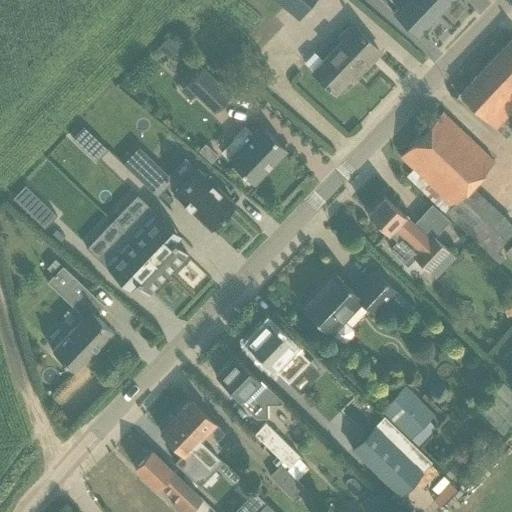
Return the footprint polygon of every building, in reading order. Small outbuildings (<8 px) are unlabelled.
[(271,0),(297,22),(315,0),(271,0)] [(380,0),(417,35),(430,22),(428,20),(436,12),(422,0),(380,0)] [(422,0),(436,12),(443,5),(445,6),(450,0),(422,0)] [(310,72),(324,85),(327,88),(328,87),(335,93),(356,71),(359,74),(379,53),(349,24),(336,38),(339,41),(310,72)] [(511,39),(511,38),(458,95),(504,139),(511,131),(511,118),(510,116),(511,114),(511,39)] [(156,51),(167,61),(178,50),(167,39),(156,51)] [(228,95),(201,69),(185,85),(213,111),(228,95)] [(102,134),(115,123),(96,102),(84,114),(102,134)] [(441,112),(399,156),(412,169),(404,177),(498,264),(503,260),(495,252),(511,233),(511,224),(470,186),(493,161),(441,112)] [(83,126),(71,138),(95,160),(106,149),(83,126)] [(250,181),(252,184),(285,150),(260,126),(251,135),(244,127),(232,139),(240,147),(227,160),(242,174),(239,176),(247,184),(250,181)] [(138,146),(121,163),(156,197),(172,180),(138,146)] [(183,181),(173,191),(210,229),(234,205),(196,168),(195,169),(191,165),(179,177),(183,181)] [(18,185),(5,200),(44,233),(57,218),(18,185)] [(413,259),(435,279),(454,258),(433,238),(448,222),(431,205),(412,224),(383,196),(366,214),(395,242),(388,249),(406,267),(413,259)] [(146,204),(121,230),(167,274),(186,253),(164,232),(169,228),(172,231),(173,230),(146,204)] [(121,230),(95,257),(122,283),(123,282),(120,279),(125,273),(147,294),(167,274),(121,230)] [(87,290),(61,266),(52,276),(78,300),(87,290)] [(332,273),(300,307),(313,319),(313,320),(338,343),(341,340),(345,344),(353,335),(350,332),(352,329),(344,322),(361,304),(376,317),(388,304),(403,317),(412,308),(396,294),(397,293),(372,269),(352,291),(332,273)] [(511,297),(500,301),(505,317),(511,314),(511,297)] [(51,327),(36,344),(56,363),(60,359),(73,372),(111,331),(90,311),(63,338),(51,327)] [(266,321),(245,343),(299,395),(320,373),(266,321)] [(233,355),(214,375),(228,389),(226,391),(241,407),(242,406),(254,418),(266,418),(266,405),(279,404),(281,402),(233,355)] [(475,411),(501,435),(511,423),(511,392),(502,382),(475,411)] [(404,386),(380,411),(417,447),(435,429),(427,422),(433,415),(404,386)] [(189,400),(174,416),(213,454),(220,446),(215,442),(224,433),(189,400)] [(419,470),(355,407),(331,433),(396,495),(419,470)] [(217,457),(213,454),(174,416),(159,432),(184,456),(190,450),(207,467),(217,457)] [(264,423),(253,435),(273,455),(287,468),(285,471),(295,481),(307,468),(297,459),(299,457),(264,423)] [(154,489),(159,484),(176,501),(171,505),(177,511),(185,511),(200,497),(151,451),(134,469),(154,489)] [(287,468),(273,455),(268,460),(276,468),(268,476),(294,501),(305,490),(295,481),(285,471),(287,468)] [(451,455),(439,467),(451,479),(463,468),(451,455)] [(180,456),(169,467),(194,489),(203,479),(180,456)] [(228,469),(219,477),(232,491),(241,482),(228,469)] [(435,471),(422,483),(439,499),(452,486),(435,471)] [(255,511),(273,511),(264,503),(255,511)]
